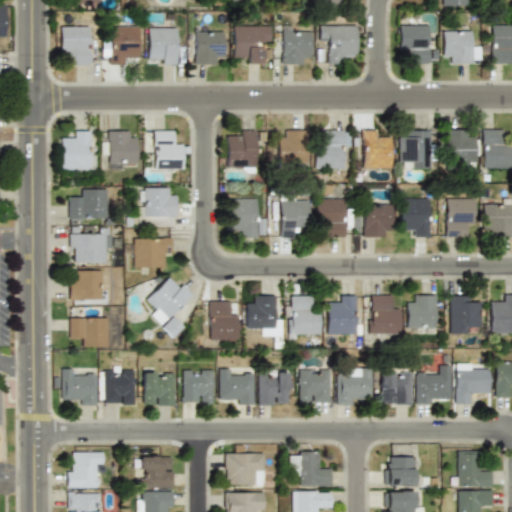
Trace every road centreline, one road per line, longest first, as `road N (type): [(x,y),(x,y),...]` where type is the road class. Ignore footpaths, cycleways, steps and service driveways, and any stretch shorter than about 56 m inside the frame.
road 1 (tertiary): [(31,0),(35,511)]
road 2 (residential): [(33,429),(490,427),(508,433),(511,445)]
road 3 (residential): [(511,98),(31,97)]
road 4 (residential): [(511,265),(207,261),(200,247),(202,100)]
